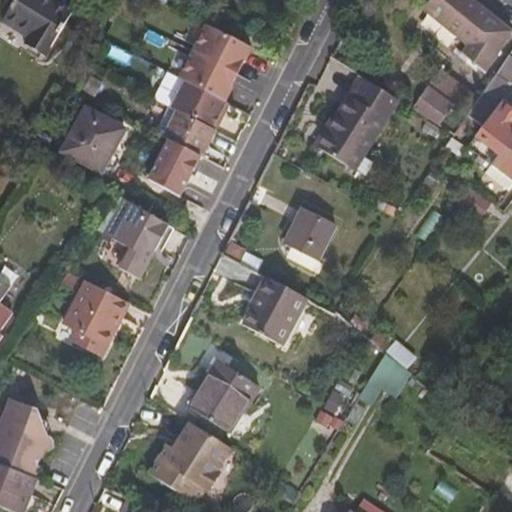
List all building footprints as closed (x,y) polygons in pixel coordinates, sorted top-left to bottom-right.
[(39,58),(69,12),(52,0),(10,0),(0,16),(0,22),(25,39),(21,48),(39,58)] [(478,75),(510,34),(464,0),(430,0),(419,15),(461,47),(453,56),(478,75)] [(174,79),(216,102),(223,88),(222,87),(236,62),(237,62),(244,48),(200,25),(172,78),(174,79)] [(250,30),(243,45),(257,52),(264,38),(250,30)] [(511,74),(511,60),(506,55),(490,80),(487,79),(473,100),(462,117),(478,130),(494,108),(489,104),(498,91),(501,93),(511,74)] [(462,117),(473,100),(432,72),(406,113),(434,131),(444,114),(458,123),(462,117)] [(92,95),(99,83),(88,76),(80,89),(92,95)] [(351,156),(387,99),(352,76),(337,100),(333,98),(303,145),(342,169),(344,167),(351,156)] [(206,133),(221,104),(216,102),(174,79),(159,108),(166,112),(204,132),(206,133)] [(511,111),(500,100),(494,108),(478,130),(472,137),(493,155),(500,146),(511,130),(511,111)] [(166,112),(153,139),(157,141),(190,158),(191,159),(204,132),(166,112)] [(478,130),(462,117),(458,123),(449,138),(452,141),(462,149),(472,137),(478,130)] [(74,121),(47,165),(87,188),(112,143),(74,121)] [(511,130),(500,146),(511,155),(511,130)] [(157,141),(136,181),(169,198),(190,158),(157,141)] [(460,161),(466,152),(462,149),(452,141),(447,151),(460,161)] [(511,180),(511,155),(500,146),(493,155),(484,166),(508,185),(511,180)] [(362,162),(351,156),(344,167),(354,174),(362,162)] [(482,165),(470,182),(486,196),(499,178),(484,166),(482,165)] [(401,208),(405,200),(392,193),(387,201),(401,208)] [(105,198),(83,233),(120,251),(109,271),(128,282),(159,229),(105,198)] [(284,250),(300,258),(318,267),(336,230),(302,213),(284,250)] [(232,242),(223,260),(256,279),(263,265),(246,256),(249,250),(232,242)] [(318,267),(300,258),(294,268),(313,277),(318,267)] [(271,349),(298,304),(257,280),(247,296),(248,298),(232,329),(271,349)] [(119,305),(77,284),(55,328),(70,336),(67,344),(94,357),(105,333),(112,318),(119,305)] [(112,318),(105,333),(120,340),(127,325),(112,318)] [(344,328),(356,338),(361,331),(348,321),(344,328)] [(367,346),(380,356),(384,358),(408,375),(412,369),(388,353),(389,351),(373,338),(367,346)] [(209,378),(217,362),(209,357),(200,373),(204,375),(209,378)] [(408,375),(384,358),(358,401),(370,408),(380,391),(397,402),(412,376),(408,375)] [(254,384),(217,362),(209,378),(204,375),(184,407),(223,430),(239,400),(243,402),(254,384)] [(347,395),(352,386),(342,378),(335,388),(347,395)] [(429,388),(440,396),(446,390),(434,382),(429,388)] [(332,392),(321,411),(333,418),(344,398),(332,392)] [(0,465),(29,476),(40,448),(48,450),(52,443),(52,437),(38,431),(40,421),(35,409),(13,401),(0,419),(0,465)] [(328,433),(335,419),(333,418),(321,411),(321,412),(314,426),(328,433)] [(475,422),(503,441),(510,431),(483,411),(475,422)] [(210,469),(223,446),(183,421),(169,448),(159,443),(142,474),(188,502),(197,487),(205,486),(211,475),(210,469)] [(0,509),(7,511),(18,511),(31,477),(29,476),(0,465),(0,509)] [(380,511),(356,496),(345,511),(380,511)] [(125,511),(130,502),(121,498),(115,511),(125,511)]
